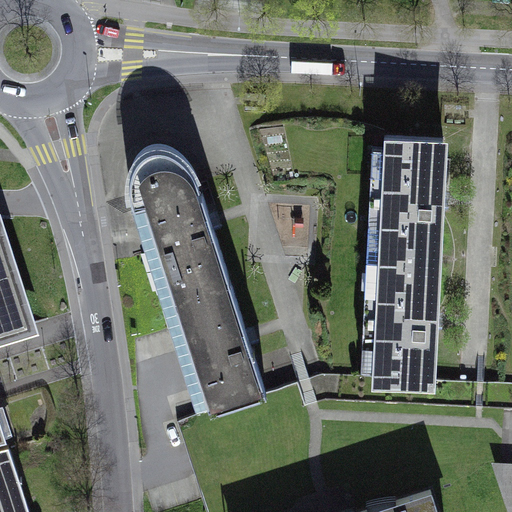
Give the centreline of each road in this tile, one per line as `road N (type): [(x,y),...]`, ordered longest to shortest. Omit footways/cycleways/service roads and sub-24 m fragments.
road 1 (tertiary): [(511,70),(76,50)]
road 2 (residential): [(38,94),(93,283),(118,511)]
